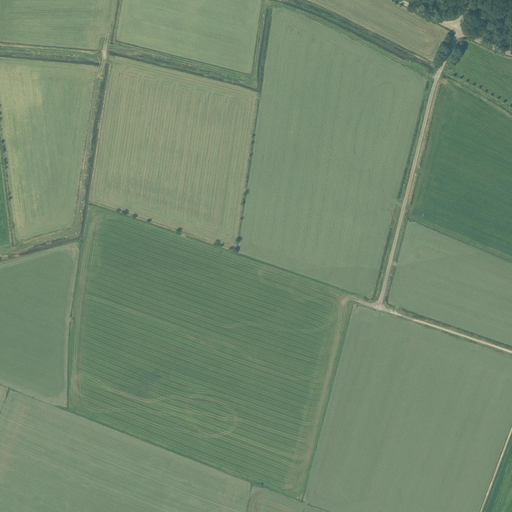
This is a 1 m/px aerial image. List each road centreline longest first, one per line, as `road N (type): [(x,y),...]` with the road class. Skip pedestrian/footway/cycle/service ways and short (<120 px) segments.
road 1 (track): [(378,308),(433,89),(457,30)]
road 2 (track): [(511,352),(378,308)]
